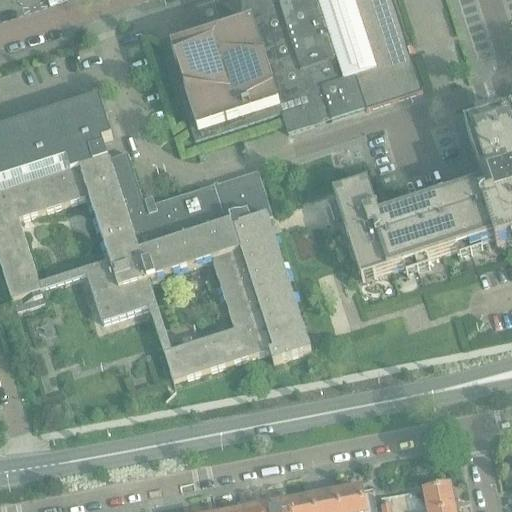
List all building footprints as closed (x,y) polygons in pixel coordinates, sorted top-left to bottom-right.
[(162,46),(186,121),(194,146),(281,118),(287,137),(365,112),(365,113),(422,95),(410,58),(408,59),(406,52),(408,51),(391,0),(212,0),(221,27),(162,46)] [(42,121),(0,134),(0,197),(109,162),(104,145),(113,142),(113,140),(107,121),(101,102),(95,104),(63,114),(42,121)] [(368,185),(326,199),(329,207),(334,224),(341,221),(362,285),(494,242),(496,249),(511,243),(511,114),(500,117),(476,125),(464,129),(480,178),(469,182),(477,190),(452,198),(385,220),(380,221),(377,214),(368,185)] [(272,220),(257,174),(200,193),(145,210),(127,156),(109,162),(0,197),(0,268),(14,311),(16,317),(45,308),(43,302),(40,295),(87,279),(103,327),(149,312),(174,387),(269,356),(270,360),(273,367),(311,355),(272,236),(269,227),(267,221),(272,220)] [(116,374),(81,384),(89,410),(123,399),(116,374)] [(364,511),(360,488),(335,493),(338,511),(364,511)] [(423,493),(426,511),(446,511),(454,510),(449,488),(423,493)] [(338,511),(335,493),(311,498),(314,511),(338,511)] [(314,511),(311,498),(287,502),(289,511),(314,511)] [(289,511),(287,502),(263,507),(264,511),(289,511)]
